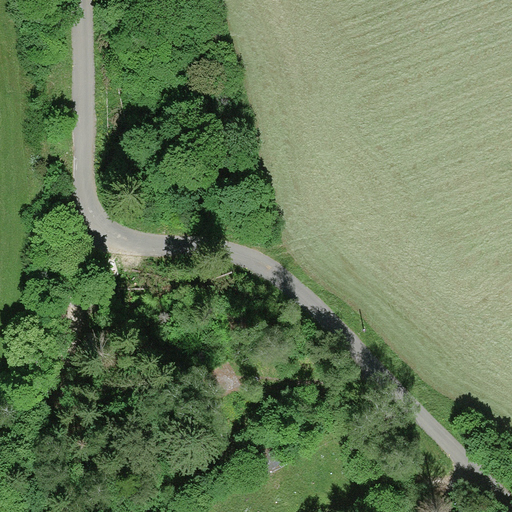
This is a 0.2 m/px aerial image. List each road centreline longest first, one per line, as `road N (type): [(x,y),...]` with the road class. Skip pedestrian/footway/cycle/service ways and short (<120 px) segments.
road 1 (unclassified): [(79,0),(96,233),(155,251),(253,261),(316,308),(511,509)]
road 2 (track): [(23,511),(67,370),(80,269),(96,233)]
road 3 (track): [(144,511),(251,425),(301,397),(378,373)]
